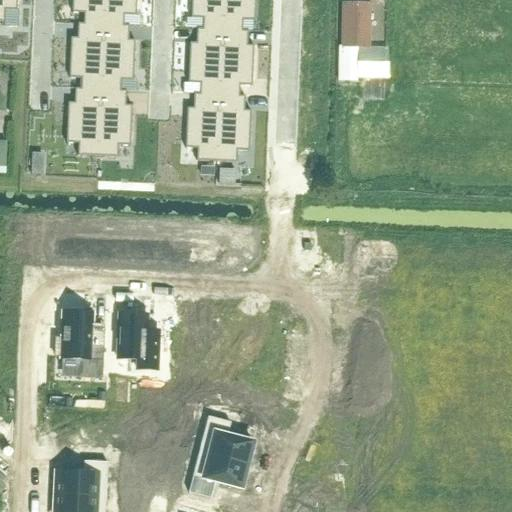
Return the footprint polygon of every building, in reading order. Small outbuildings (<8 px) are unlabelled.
[(0,0),(0,23),(3,24),(3,12),(15,12),(15,0),(0,0)] [(71,0),(71,14),(77,15),(77,25),(82,25),(102,26),(103,0),(71,0)] [(103,0),(102,26),(122,27),(123,17),(135,17),(135,0),(103,0)] [(190,0),(190,19),(196,20),(196,30),(201,30),(221,31),(222,0),(190,0)] [(222,0),(221,31),(241,32),(241,22),(253,22),(254,0),(222,0)] [(341,4),(340,47),(338,47),(337,82),(355,82),(356,48),(368,48),(369,4),(341,4)] [(70,39),(68,79),(74,79),(74,90),(79,90),(99,91),(102,26),(82,25),(82,40),(70,39)] [(102,26),(99,91),(119,92),(120,82),(132,82),(134,42),(127,42),(128,27),(122,27),(102,26)] [(188,44),(187,85),(199,85),(198,95),(218,96),(221,31),(201,30),(201,45),(188,44)] [(221,31),(218,96),(238,97),(238,87),(251,88),(252,47),(246,47),(247,32),(241,32),(221,31)] [(67,104),(65,145),(77,145),(76,157),(96,158),(99,91),(79,90),(79,105),(67,104)] [(99,91),(96,158),(116,159),(117,147),(129,147),(131,107),(124,107),(125,92),(119,92),(99,91)] [(186,109),(184,150),(196,150),(195,162),(215,163),(218,96),(198,95),(193,95),(192,109),(186,109)] [(218,96),(215,163),(235,164),(236,152),(247,153),(249,112),(243,112),(244,98),(238,97),(218,96)] [(54,339),(53,357),(59,358),(59,361),(78,361),(77,379),(101,380),(103,326),(91,326),(91,314),(61,313),(60,340),(54,339)] [(118,315),(116,360),(136,361),(135,371),(155,372),(157,332),(145,332),(146,316),(118,315)] [(177,318),(175,357),(197,358),(199,319),(177,318)] [(199,319),(197,358),(219,359),(221,320),(199,319)] [(221,320),(219,359),(240,360),(242,321),(221,320)] [(242,321),(240,360),(263,361),(265,322),(242,321)] [(105,390),(94,389),(93,409),(104,410),(105,390)] [(82,423),(56,422),(55,448),(99,449),(100,435),(116,436),(117,411),(83,409),(82,423)] [(207,418),(197,454),(246,467),(252,444),(226,437),(229,424),(207,418)] [(197,454),(187,494),(210,500),(214,483),(240,489),(246,467),(197,454)] [(54,473),(53,497),(103,499),(105,464),(81,463),(81,474),(54,473)] [(53,497),(52,511),(102,511),(103,499),(53,497)]
